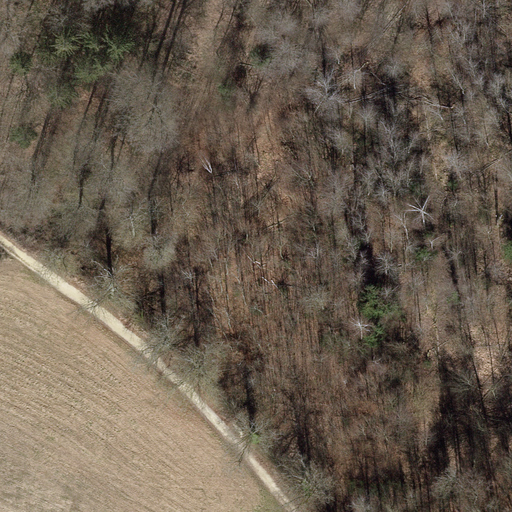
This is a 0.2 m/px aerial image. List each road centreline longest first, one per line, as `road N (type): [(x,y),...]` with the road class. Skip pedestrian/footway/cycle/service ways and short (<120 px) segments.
road 1 (track): [(441,0),(425,35),(417,88),(461,479)]
road 2 (track): [(293,511),(202,402),(107,316),(0,237)]
